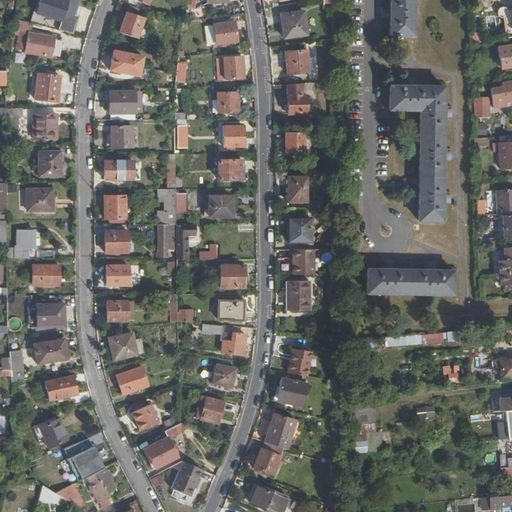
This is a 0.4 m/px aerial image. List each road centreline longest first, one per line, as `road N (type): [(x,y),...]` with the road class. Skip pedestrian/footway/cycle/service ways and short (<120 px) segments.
road 1 (residential): [(109,0),(85,89),(87,333),(110,422),(156,511)]
road 2 (residential): [(209,511),(245,425),(264,323),(264,119),(251,0)]
road 3 (residential): [(371,0),(368,196),(385,231)]
